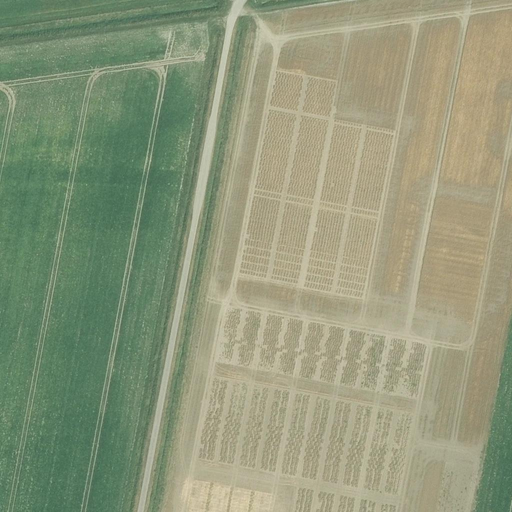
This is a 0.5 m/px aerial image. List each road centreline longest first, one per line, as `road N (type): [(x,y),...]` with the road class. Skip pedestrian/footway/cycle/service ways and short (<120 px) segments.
road 1 (unclassified): [(139,511),(240,0)]
road 2 (track): [(166,0),(0,23)]
